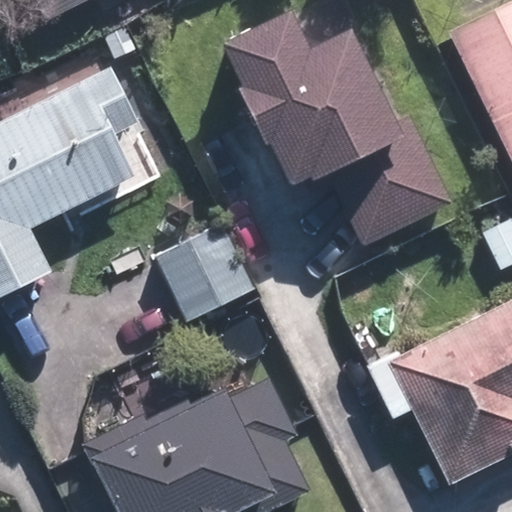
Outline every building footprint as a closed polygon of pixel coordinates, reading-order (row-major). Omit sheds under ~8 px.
[(31,0),(40,17),(75,0),(31,0)] [(511,0),(487,0),(440,23),(511,173),(511,0)] [(306,48),(291,18),(225,50),(292,185),(328,167),(366,244),(449,203),(406,117),(394,123),(347,28),(306,48)] [(108,64),(132,51),(121,30),(97,42),(108,64)] [(0,117),(0,290),(44,269),(22,226),(126,174),(106,132),(131,121),(104,66),(0,117)] [(180,320),(247,286),(215,222),(146,254),(180,320)] [(511,290),(392,349),(389,345),(359,360),(385,411),(403,403),(442,480),(511,445),(511,290)] [(75,443),(108,511),(255,511),(302,490),(277,437),(289,432),(262,376),(222,395),(219,387),(180,407),(178,402),(142,420),(139,413),(75,443)]
